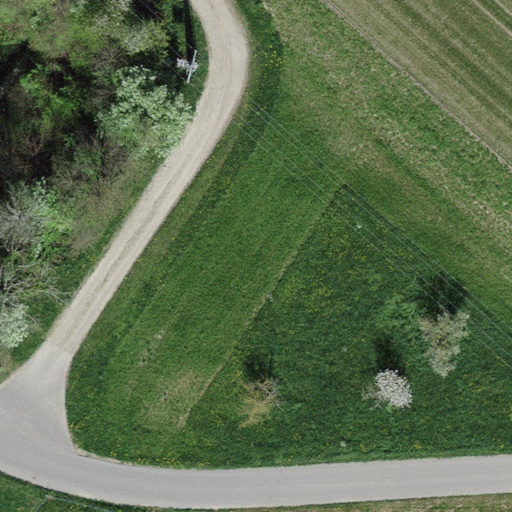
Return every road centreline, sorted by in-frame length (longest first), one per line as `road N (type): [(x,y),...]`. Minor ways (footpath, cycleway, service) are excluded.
road 1 (unclassified): [(511,477),(181,491),(79,478),(0,450)]
road 2 (track): [(179,0),(202,47),(200,137),(0,433)]
